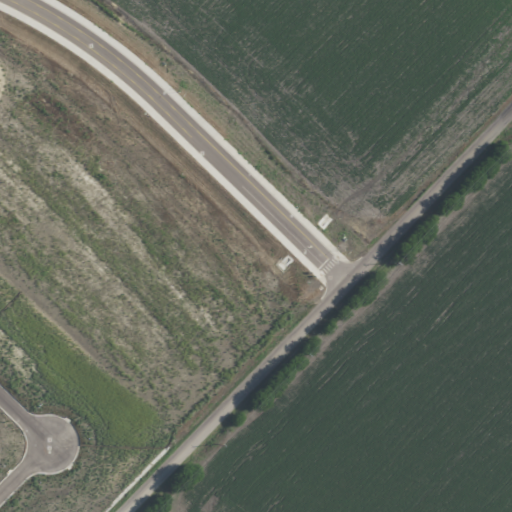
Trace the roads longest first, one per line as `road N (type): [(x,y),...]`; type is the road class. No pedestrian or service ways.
road 1 (tertiary): [(132,511),(511,117)]
road 2 (tertiary): [(9,0),(97,53),(348,294)]
